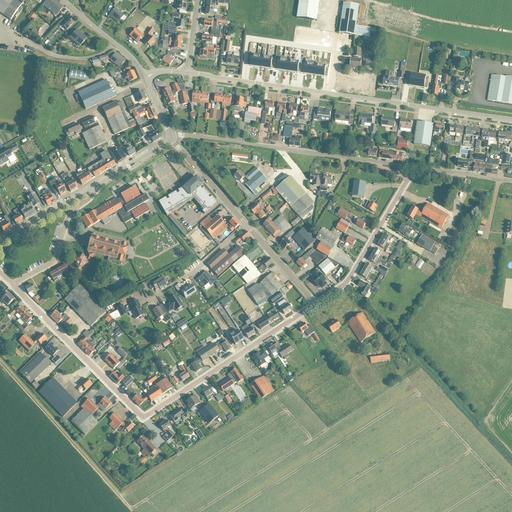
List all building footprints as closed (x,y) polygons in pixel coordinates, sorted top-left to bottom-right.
[(0,0),(0,12),(10,20),(24,1),(23,0),(0,0)] [(58,14),(60,11),(63,7),(54,0),(46,0),(45,2),(42,5),(49,11),(51,8),(58,14)] [(183,1),(183,0),(181,0),(181,1),(175,0),(174,0),(174,5),(177,6),(177,10),(186,11),(187,5),(184,4),(184,1),(183,1)] [(224,4),(225,1),(218,0),(217,0),(217,3),(215,2),(213,2),(208,1),(207,8),(214,9),(215,5),(218,6),(218,3),(224,4)] [(317,21),(319,0),(299,0),(297,18),(308,20),(317,21)] [(355,35),(356,26),(359,6),(343,3),(339,33),(355,35)] [(223,16),(217,15),(217,13),(214,13),(214,9),(207,8),(206,15),(211,16),(213,16),(216,16),(215,19),(217,19),(222,20),(223,16)] [(126,18),(124,16),(115,9),(108,17),(109,16),(112,18),(112,17),(118,22),(119,21),(120,21),(121,20),(120,20),(121,20),(123,22),(126,18)] [(31,21),(36,15),(32,12),(27,18),(31,21)] [(60,23),(57,26),(59,29),(62,25),(67,30),(70,26),(74,23),(69,18),(65,22),(62,21),(63,20),(63,19),(60,23)] [(183,29),(184,21),(178,21),(178,23),(169,22),(168,27),(167,26),(167,24),(163,23),(162,30),(168,31),(169,31),(176,32),(176,28),(183,29)] [(204,23),(204,25),(204,26),(212,27),(211,33),(220,35),(221,31),(219,30),(220,26),(217,26),(217,23),(216,22),(213,22),(210,21),(205,21),(205,23),(204,23)] [(371,28),(356,26),(355,35),(370,38),(371,28)] [(137,43),(141,39),(143,36),(136,29),(129,36),(137,43)] [(82,36),(81,35),(82,34),(77,30),(69,39),(79,48),(87,38),(83,35),(82,36)] [(203,38),(202,38),(202,40),(202,41),(205,41),(205,43),(212,44),(213,38),(219,39),(220,39),(220,35),(211,33),(210,36),(203,35),(203,38)] [(150,47),(153,43),(155,41),(150,36),(144,43),(150,47)] [(170,46),(170,42),(168,42),(163,41),(162,49),(166,49),(167,45),(170,46)] [(201,50),(200,57),(204,58),(206,59),(206,58),(210,59),(211,55),(214,55),(215,49),(205,48),(205,51),(201,50)] [(361,70),(361,69),(365,69),(366,63),(361,63),(362,60),(358,59),(358,57),(361,57),(361,49),(354,49),(353,57),(355,57),(354,59),(350,59),(350,69),(361,70)] [(167,53),(167,54),(163,51),(160,55),(164,58),(162,61),(169,66),(170,64),(173,66),(176,61),(172,59),(175,54),(169,51),(167,54),(167,53)] [(119,68),(122,64),(125,61),(116,53),(110,61),(119,68)] [(239,57),(239,54),(234,53),(234,56),(228,56),(227,63),(238,65),(240,57),(239,57)] [(248,58),(247,65),(250,65),(250,67),(255,67),(257,57),(252,57),(251,58),(248,58)] [(267,59),(266,69),(271,70),(271,68),(274,69),(275,61),(272,61),(272,59),(267,59)] [(275,61),(274,69),(277,69),(277,70),(282,71),(284,61),(278,60),(278,62),(275,61)] [(294,62),(292,73),(298,73),(298,72),(301,72),(302,65),(299,65),(299,63),(294,62)] [(302,65),(301,72),(304,73),(304,74),(309,75),(310,65),(305,64),(305,66),(302,65)] [(131,72),(129,66),(124,69),(123,69),(126,77),(125,77),(126,79),(127,79),(129,83),(137,79),(133,71),(131,72)] [(320,66),(319,76),(324,77),(325,76),(328,76),(329,69),(326,68),(326,67),(320,66)] [(69,77),(69,78),(85,81),(86,79),(89,79),(90,73),(70,70),(70,71),(69,77)] [(398,86),(398,81),(399,79),(394,78),(394,73),(385,72),(384,79),(383,84),(398,86)] [(407,74),(406,82),(409,82),(409,86),(416,87),(418,75),(407,74)] [(418,75),(416,87),(424,88),(424,85),(428,85),(429,77),(418,75)] [(505,78),(492,76),(488,100),(511,104),(511,78),(505,77),(505,78)] [(465,82),(459,81),(460,78),(454,77),(453,85),(457,86),(456,89),(463,90),(463,91),(468,92),(469,83),(470,81),(469,80),(469,79),(468,78),(467,79),(466,79),(465,80),(465,82)] [(117,96),(113,87),(111,83),(108,84),(106,79),(78,92),(86,110),(117,96)] [(175,94),(181,91),(177,84),(172,86),(175,94)] [(166,98),(172,95),(169,89),(163,92),(166,98)] [(139,102),(141,101),(146,99),(142,91),(135,94),(139,102)] [(182,105),(188,104),(187,99),(186,93),(186,92),(179,93),(182,105)] [(200,104),(200,103),(201,100),(200,100),(201,93),(193,92),(193,97),(192,99),(192,103),(200,104)] [(208,101),(209,99),(209,94),(201,93),(200,100),(201,100),(200,103),(208,104),(208,101)] [(127,96),(129,105),(135,103),(133,94),(127,96)] [(169,105),(173,103),(175,102),(172,95),(166,98),(169,105)] [(232,97),(223,96),(222,103),(223,103),(222,106),(230,107),(231,104),(231,102),(232,97)] [(235,106),(234,111),(239,112),(240,111),(241,107),(245,108),(246,103),(243,102),(244,99),(237,98),(237,103),(236,106),(235,106)] [(118,101),(102,109),(104,113),(114,135),(128,129),(131,127),(136,124),(133,119),(128,121),(121,107),(119,103),(118,101)] [(274,116),(275,108),(273,108),(274,103),(266,102),(265,112),(263,111),(261,124),(265,125),(267,112),(269,112),(269,108),(273,109),(272,116),(274,116)] [(285,110),(286,104),(278,103),(277,114),(276,117),(280,118),(281,110),(284,110),(284,114),(283,114),(282,121),(285,122),(287,111),(285,110)] [(142,108),(140,105),(135,107),(135,106),(128,110),(130,114),(132,113),(137,111),(142,108)] [(297,112),(297,111),(298,106),(290,105),(288,115),(292,116),(293,111),(297,112)] [(148,108),(146,109),(148,112),(150,116),(151,119),(152,119),(156,117),(157,117),(152,106),(148,108)] [(137,111),(132,113),(135,119),(140,116),(144,114),(146,110),(144,107),(142,108),(137,111)] [(298,118),(298,120),(304,121),(305,118),(305,113),(308,114),(311,114),(311,113),(312,108),(309,108),(302,107),(301,112),(300,116),(299,116),(298,118)] [(245,115),(245,120),(255,122),(257,115),(261,115),(261,110),(249,108),(248,113),(246,113),(245,115)] [(329,118),(330,110),(318,109),(318,113),(314,113),(314,118),(313,120),(317,121),(317,117),(329,118)] [(335,116),(335,120),(349,122),(349,125),(353,125),(353,122),(354,117),(351,116),(350,116),(351,113),(345,112),(341,112),(336,111),(335,116)] [(372,124),(372,121),(373,116),(366,116),(367,115),(360,114),(358,126),(364,127),(364,123),(372,124)] [(90,128),(89,126),(95,123),(92,117),(81,121),(86,132),(82,134),(89,150),(106,142),(98,124),(90,128)] [(396,131),(397,127),(398,122),(394,121),(395,119),(382,117),(381,125),(393,127),(392,131),(396,131)] [(411,129),(411,126),(412,121),(401,120),(400,128),(411,129)] [(430,147),(433,124),(417,122),(414,145),(424,146),(426,147),(426,146),(430,147)] [(76,134),(81,132),(77,123),(67,128),(67,130),(65,131),(67,137),(70,136),(70,135),(75,132),(76,134)] [(444,131),(444,126),(436,125),(435,130),(434,130),(434,133),(439,134),(439,131),(444,131)] [(292,138),(293,127),(284,126),(283,137),(292,138)] [(141,138),(146,135),(142,129),(137,132),(141,138)] [(153,143),(161,138),(157,132),(153,134),(149,137),(150,137),(148,138),(148,140),(149,142),(150,142),(152,141),(153,143)] [(300,147),(301,138),(295,137),(295,140),(290,140),(289,146),(300,147)] [(407,150),(408,139),(398,138),(397,148),(407,150)] [(135,153),(133,149),(132,147),(126,151),(125,149),(122,150),(126,158),(129,156),(129,157),(132,155),(135,153),(135,154),(135,153)] [(0,165),(9,160),(8,158),(12,155),(7,148),(0,152),(0,165)] [(366,151),(365,156),(368,156),(368,157),(376,158),(377,153),(378,149),(373,149),(366,148),(366,151)] [(118,164),(125,159),(119,149),(112,154),(118,164)] [(115,165),(113,161),(112,159),(111,159),(106,151),(100,155),(103,160),(100,162),(87,169),(89,172),(88,173),(92,179),(95,178),(95,177),(115,165)] [(399,153),(383,151),(380,151),(379,158),(402,161),(403,156),(402,156),(403,153),(399,152),(399,153)] [(511,155),(503,154),(502,165),(510,166),(511,155)] [(458,162),(458,167),(463,167),(463,168),(468,169),(469,168),(473,168),(474,160),(474,159),(470,158),(470,160),(459,158),(458,162)] [(474,167),(473,172),(482,173),(497,175),(498,171),(498,170),(496,170),(493,170),(493,167),(492,167),(482,166),(480,165),(474,164),(474,167)] [(240,171),(235,176),(235,177),(237,180),(238,179),(240,182),(243,179),(247,183),(246,184),(252,192),(253,193),(255,195),(259,192),(261,190),(258,187),(261,185),(264,182),(267,180),(256,168),(247,176),(247,177),(246,177),(245,176),(245,177),(240,171)] [(92,179),(88,173),(85,169),(82,171),(83,173),(79,175),(78,175),(76,176),(82,185),(92,179)] [(45,178),(43,173),(39,175),(41,179),(41,180),(43,184),(47,182),(45,178)] [(60,176),(70,192),(77,188),(72,179),(70,180),(66,173),(60,176)] [(320,187),(321,182),(318,181),(319,175),(311,174),(310,180),(313,181),(313,186),(320,187)] [(321,184),(320,191),(327,192),(328,186),(326,186),(327,185),(332,185),(333,181),(331,180),(332,177),(331,176),(329,175),(329,176),(324,176),(323,184),(321,184)] [(302,219),(314,208),(312,205),(314,203),(291,176),(275,190),(276,190),(279,193),(286,202),(288,204),(302,219)] [(165,198),(158,202),(167,217),(170,215),(168,212),(171,210),(172,210),(175,209),(174,208),(182,203),(182,204),(185,202),(188,200),(189,200),(192,199),(190,196),(191,195),(193,197),(194,197),(200,204),(199,204),(201,207),(202,206),(205,209),(202,212),(203,213),(204,214),(217,203),(211,197),(209,199),(207,197),(209,195),(210,195),(204,188),(203,188),(203,189),(202,190),(200,188),(203,185),(196,177),(188,184),(189,186),(186,189),(185,187),(178,191),(179,193),(177,195),(175,193),(176,192),(175,192),(168,197),(169,199),(167,200),(165,198)] [(67,192),(61,182),(58,178),(55,180),(49,183),(56,195),(56,193),(58,192),(60,196),(67,192)] [(364,198),(366,183),(354,181),(353,186),(352,196),(352,199),(357,200),(357,197),(364,198)] [(140,197),(139,196),(140,196),(135,187),(121,195),(122,197),(119,199),(120,199),(121,199),(121,200),(124,205),(121,207),(122,208),(117,211),(101,220),(104,225),(110,221),(108,218),(113,215),(113,216),(116,214),(118,212),(124,223),(134,218),(135,220),(149,212),(145,204),(144,205),(143,203),(149,200),(145,194),(140,197)] [(49,192),(47,190),(42,192),(43,193),(39,196),(41,200),(44,205),(46,204),(47,206),(54,202),(50,195),(51,194),(50,192),(49,192)] [(269,190),(261,197),(263,200),(272,194),(271,193),(269,190)] [(34,207),(39,204),(34,195),(29,199),(34,207)] [(117,200),(116,198),(81,219),(87,229),(101,220),(117,211),(122,208),(121,207),(124,205),(121,200),(121,199),(120,199),(119,199),(117,200)] [(266,215),(258,207),(262,204),(260,201),(250,210),(254,214),(256,213),(261,219),(266,215)] [(371,203),(368,201),(367,203),(364,207),(367,209),(373,212),(377,206),(371,203)] [(281,211),(288,204),(286,202),(279,210),(281,211)] [(449,216),(428,204),(423,213),(413,207),(407,217),(413,220),(416,214),(441,229),(449,216)] [(26,219),(35,213),(30,206),(25,209),(26,210),(22,212),(26,219)] [(345,220),(349,213),(341,208),(337,215),(345,220)] [(16,225),(22,221),(19,215),(12,219),(16,225)] [(0,226),(3,232),(11,228),(7,222),(10,221),(7,216),(4,218),(5,219),(0,222),(0,226)] [(205,220),(200,224),(202,226),(204,228),(206,231),(210,236),(213,240),(227,227),(224,223),(218,216),(212,221),(208,217),(205,220)] [(290,226),(281,216),(273,223),(269,220),(267,221),(263,225),(273,236),(275,238),(279,235),(290,226)] [(294,227),(301,221),(298,217),(291,224),(294,227)] [(363,219),(362,221),(356,217),(354,220),(358,222),(356,225),(359,226),(363,229),(366,223),(367,221),(363,219)] [(234,229),(239,225),(234,218),(229,223),(230,224),(229,226),(230,227),(229,228),(231,231),(234,229)] [(345,234),(350,224),(341,219),(339,218),(333,227),(345,234)] [(408,238),(413,230),(402,225),(399,231),(406,235),(405,236),(408,238)] [(305,251),(308,248),(315,242),(303,229),(297,235),(293,238),(305,251)] [(328,257),(339,239),(322,229),(316,239),(321,242),(317,250),(328,257)] [(292,231),(286,236),(282,239),(284,241),(280,244),(285,249),(291,244),(288,240),(293,236),(295,234),(292,231)] [(243,242),(250,236),(245,232),(239,237),(234,242),(236,244),(241,239),(243,242)] [(86,257),(84,258),(85,260),(87,259),(89,263),(91,262),(93,254),(94,255),(95,254),(96,254),(99,255),(101,255),(108,257),(108,260),(107,261),(111,262),(112,258),(113,258),(112,260),(122,263),(125,263),(125,261),(126,259),(124,259),(127,247),(126,247),(126,244),(117,241),(117,242),(110,240),(94,236),(95,234),(94,233),(93,233),(92,234),(90,242),(88,241),(87,241),(86,245),(89,245),(87,252),(86,257)] [(353,246),(356,241),(345,234),(341,240),(346,243),(346,242),(353,246)] [(390,241),(392,239),(385,234),(381,240),(387,243),(389,240),(390,241)] [(433,247),(435,243),(422,235),(417,244),(430,252),(433,247)] [(382,248),(383,249),(386,250),(390,245),(387,243),(381,240),(378,245),(382,248)] [(401,251),(402,248),(405,244),(400,241),(398,245),(396,248),(401,251)] [(240,256),(244,253),(238,246),(227,256),(222,250),(206,264),(217,276),(240,256)] [(316,252),(313,249),(297,263),(302,269),(307,265),(312,260),(316,265),(317,266),(326,258),(317,251),(316,252)] [(378,258),(382,252),(376,249),(372,255),(378,258)] [(82,255),(73,260),(73,261),(73,262),(74,264),(75,264),(78,270),(81,273),(90,268),(87,264),(89,263),(87,259),(85,260),(84,258),(82,255)] [(242,278),(254,268),(255,267),(244,255),(232,266),(242,278)] [(372,255),(369,260),(373,263),(375,264),(378,265),(379,263),(385,266),(387,263),(381,260),(378,258),(372,255)] [(392,266),(394,262),(396,259),(396,258),(392,256),(391,256),(390,259),(387,263),(392,266)] [(422,267),(428,261),(423,257),(418,264),(422,267)] [(261,262),(255,267),(261,275),(265,272),(264,272),(267,269),(266,268),(269,266),(273,263),(268,258),(262,263),(261,262)] [(326,276),(338,265),(331,260),(329,258),(318,267),(319,268),(324,274),(326,276)] [(369,273),(373,267),(367,264),(363,270),(369,273)] [(62,279),(71,274),(70,273),(65,265),(49,274),(52,280),(53,279),(54,282),(62,277),(62,279)] [(311,274),(314,279),(312,280),(318,287),(319,286),(322,289),(327,284),(325,281),(325,280),(323,277),(324,276),(323,275),(324,274),(319,268),(317,270),(316,270),(311,274)] [(366,279),(369,273),(363,270),(360,275),(366,279)] [(211,285),(217,281),(213,276),(212,278),(206,271),(202,274),(202,275),(197,280),(200,284),(202,288),(209,283),(211,285)] [(260,283),(258,285),(268,299),(268,300),(270,298),(275,294),(284,285),(273,272),(271,274),(260,283)] [(160,289),(166,286),(165,284),(168,282),(165,278),(162,279),(161,278),(152,284),(149,286),(151,290),(155,288),(156,290),(159,288),(160,289)] [(365,297),(371,287),(365,284),(361,281),(358,286),(363,288),(360,293),(364,296),(365,297)] [(32,284),(25,288),(28,294),(36,303),(37,303),(40,306),(43,302),(45,301),(43,298),(39,302),(38,300),(35,298),(34,296),(31,292),(35,290),(34,289),(32,284)] [(257,284),(248,290),(258,306),(268,299),(258,285),(257,284)] [(88,291),(82,285),(80,286),(79,286),(64,300),(91,327),(105,312),(86,292),(88,291)] [(184,290),(181,292),(186,298),(196,292),(191,285),(187,288),(186,288),(184,290)] [(7,306),(14,299),(8,293),(0,301),(3,304),(4,302),(7,306)] [(279,293),(269,300),(272,304),(282,297),(279,293)] [(170,303),(165,306),(169,312),(174,308),(176,311),(183,306),(182,304),(184,303),(180,296),(177,298),(176,295),(169,300),(170,303)] [(224,300),(221,302),(224,308),(227,306),(226,304),(232,301),(229,297),(224,300)] [(280,302),(277,304),(279,307),(284,314),(291,310),(287,304),(289,304),(286,299),(280,302)] [(131,308),(132,307),(134,310),(131,311),(135,319),(140,317),(141,319),(144,318),(143,315),(139,307),(138,305),(139,304),(137,300),(136,300),(135,300),(136,301),(130,304),(131,308)] [(122,304),(116,308),(117,311),(121,317),(127,314),(127,313),(126,311),(122,304)] [(22,317),(27,312),(21,306),(16,311),(21,317),(22,317)] [(160,309),(158,307),(156,308),(155,309),(154,310),(152,311),(155,315),(157,318),(157,319),(157,320),(157,321),(159,322),(160,321),(160,319),(160,318),(162,316),(166,322),(171,319),(163,307),(160,309)] [(50,317),(58,324),(60,321),(62,324),(68,318),(65,315),(62,318),(55,311),(50,317)] [(32,317),(27,312),(22,317),(21,317),(19,319),(24,324),(21,327),(24,330),(28,326),(26,323),(32,317)] [(279,318),(276,314),(275,312),(268,317),(268,316),(257,324),(261,330),(279,318)] [(361,343),(375,333),(365,317),(362,313),(348,323),(361,343)] [(250,323),(246,317),(243,319),(247,325),(241,328),(248,338),(255,333),(252,329),(254,327),(251,323),(250,323)] [(65,326),(71,321),(68,318),(62,324),(65,326)] [(332,333),(341,327),(337,320),(328,326),(332,333)] [(307,327),(305,323),(299,327),(302,333),(305,331),(308,336),(315,332),(310,325),(307,327)] [(237,330),(233,333),(239,342),(243,340),(241,335),(237,330)] [(41,345),(47,339),(41,333),(35,339),(35,340),(33,343),(25,335),(19,341),(28,351),(35,345),(38,342),(41,345)] [(233,333),(229,336),(235,345),(239,342),(233,333)] [(89,341),(88,342),(85,338),(83,339),(78,344),(83,350),(88,346),(88,345),(91,343),(89,341)] [(164,347),(170,344),(166,338),(161,342),(164,347)] [(204,341),(201,343),(203,346),(207,353),(210,357),(219,351),(219,352),(224,349),(226,353),(231,349),(225,339),(215,346),(214,344),(208,347),(204,341)] [(98,352),(103,348),(105,345),(102,342),(99,344),(100,345),(96,349),(98,352)] [(51,343),(45,349),(53,357),(53,356),(55,358),(52,360),(55,364),(61,359),(57,355),(56,356),(55,355),(59,351),(57,349),(51,343)] [(88,346),(83,350),(89,356),(93,353),(95,351),(92,348),(94,346),(91,343),(88,345),(88,346)] [(271,352),(272,354),(278,351),(278,352),(282,358),(283,357),(285,360),(289,357),(288,354),(293,350),(292,349),(289,345),(281,350),(279,346),(278,347),(275,343),(268,347),(271,352)] [(17,356),(20,353),(14,346),(11,349),(17,356)] [(202,362),(210,357),(207,353),(203,346),(202,346),(195,351),(199,357),(195,360),(196,362),(191,365),(193,368),(196,372),(201,369),(198,365),(202,362)] [(120,348),(116,351),(124,359),(127,355),(123,350),(120,348)] [(42,349),(19,372),(36,389),(39,386),(34,381),(51,364),(47,359),(41,353),(43,351),(42,349)] [(268,357),(264,351),(260,354),(259,353),(252,358),(259,368),(266,363),(264,359),(268,357)] [(108,357),(104,360),(113,369),(116,367),(120,363),(111,354),(108,357)] [(371,364),(391,362),(390,355),(370,357),(371,364)] [(118,369),(121,366),(126,361),(124,359),(116,367),(118,369)] [(186,372),(184,369),(182,366),(178,368),(182,374),(179,376),(182,381),(189,377),(186,371),(186,372)] [(240,376),(235,369),(230,372),(231,373),(227,375),(230,379),(219,386),(223,391),(233,384),(237,382),(237,383),(243,379),(241,376),(240,376)] [(118,377),(117,376),(114,372),(109,377),(117,385),(121,381),(123,383),(128,378),(126,375),(124,377),(121,374),(118,377)] [(149,385),(153,382),(157,379),(152,372),(147,375),(150,378),(146,381),(147,382),(149,385)] [(126,388),(130,384),(133,380),(130,376),(128,378),(123,383),(122,384),(126,388)] [(260,400),(274,391),(265,376),(251,385),(260,400)] [(145,390),(143,391),(146,395),(147,396),(149,398),(151,402),(162,395),(162,394),(172,388),(169,384),(164,377),(158,381),(154,383),(156,385),(146,391),(145,390)] [(63,417),(74,407),(77,403),(53,378),(38,392),(63,417)] [(85,390),(91,384),(86,379),(76,389),(79,391),(83,387),(85,390)] [(208,401),(211,399),(209,396),(213,393),(208,387),(202,391),(208,401)] [(218,402),(223,399),(219,394),(215,397),(218,402)] [(142,400),(137,395),(132,400),(139,407),(144,402),(149,398),(147,396),(142,400)] [(190,410),(199,403),(195,396),(186,401),(189,405),(187,406),(190,410)] [(106,409),(111,404),(105,398),(100,403),(97,406),(96,405),(96,406),(98,408),(99,408),(103,412),(106,409)] [(85,402),(81,407),(84,409),(90,416),(98,409),(98,408),(96,406),(89,399),(85,402)] [(209,424),(218,416),(208,405),(199,413),(209,424)] [(182,413),(179,408),(175,411),(175,412),(169,416),(174,422),(181,418),(183,421),(190,416),(186,410),(182,413)] [(84,409),(71,422),(85,435),(97,423),(90,416),(84,409)] [(126,426),(123,423),(114,414),(110,417),(109,419),(112,422),(109,425),(115,431),(121,425),(128,432),(130,430),(134,427),(129,422),(126,426)] [(167,421),(159,425),(163,431),(166,434),(163,438),(167,442),(171,438),(172,440),(173,439),(175,438),(175,437),(176,436),(174,435),(175,435),(171,430),(170,431),(167,428),(170,426),(167,421)] [(199,430),(196,432),(201,439),(204,437),(199,430)] [(148,457),(152,453),(156,449),(147,441),(147,440),(143,436),(137,441),(142,446),(141,447),(144,449),(141,452),(144,455),(146,454),(148,457)]
